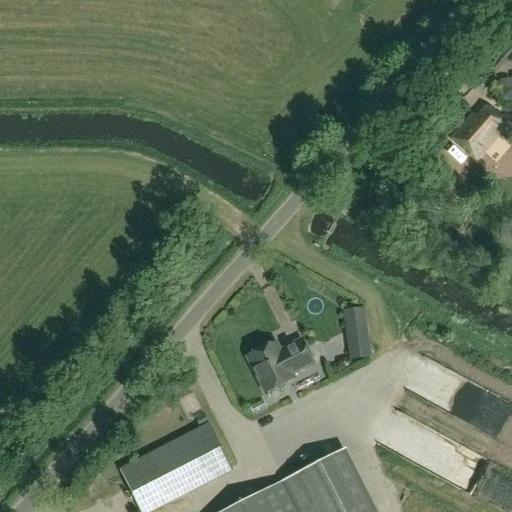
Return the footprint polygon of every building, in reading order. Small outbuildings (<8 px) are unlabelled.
[(511,123),(486,100),(450,139),(477,163),(511,124),(511,123)] [(357,308),(359,359),(374,359),(372,307),(357,308)] [(282,353),(277,343),(249,357),(268,393),(295,379),(293,375),(316,363),(304,340),(286,349),(287,351),(282,353)] [(437,383),(431,399),(453,407),(459,391),(437,383)] [(256,400),(255,414),(271,414),(272,401),(256,400)] [(146,511),(233,467),(212,424),(122,471),(143,511),(146,511)] [(372,511),(342,453),(285,482),(224,511),(372,511)]
